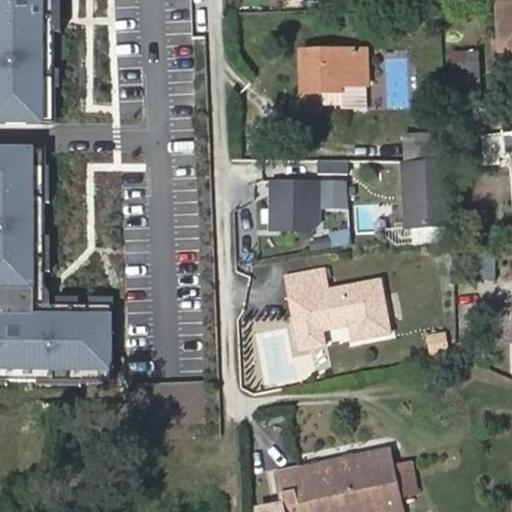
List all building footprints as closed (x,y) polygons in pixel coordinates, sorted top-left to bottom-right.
[(44,0),(0,0),(0,125),(46,125),(44,0)] [(511,49),(511,0),(498,0),(500,50),(511,49)] [(323,85),(340,85),(368,84),(366,47),(302,48),(303,93),(323,93),(323,85)] [(456,96),(479,93),(478,50),(454,51),(456,96)] [(368,103),(368,84),(340,85),(341,92),(341,105),(368,103)] [(341,92),(340,85),(323,85),(323,93),(341,92)] [(511,132),(484,135),(484,163),(511,161),(511,163),(511,132)] [(411,238),(453,236),(447,134),(407,135),(411,238)] [(36,149),(0,149),(0,369),(114,370),(114,314),(36,314),(36,149)] [(315,172),(270,168),(265,217),(311,221),(314,192),(315,172)] [(345,175),(315,172),(314,192),(320,193),(319,195),(347,198),(345,175)] [(324,259),(284,264),(290,323),(345,318),(347,333),(385,329),(379,275),(326,281),(324,259)] [(345,318),(290,323),(292,339),(347,333),(345,318)] [(442,333),(430,336),(434,354),(447,351),(442,333)] [(389,448),(306,466),(315,511),(402,511),(400,499),(394,469),(389,448)] [(394,469),(400,499),(420,494),(413,464),(394,469)] [(277,472),(286,511),(315,511),(306,466),(277,472)]
